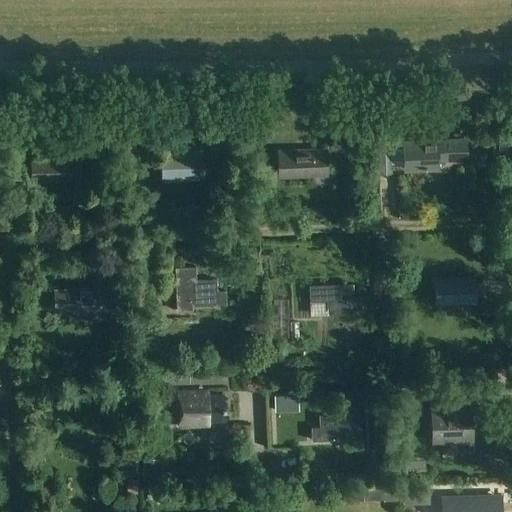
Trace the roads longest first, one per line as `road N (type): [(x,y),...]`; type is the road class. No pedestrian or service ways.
road 1 (residential): [(511,229),(499,218),(20,240),(2,256),(12,511)]
road 2 (unclassified): [(511,55),(0,66)]
